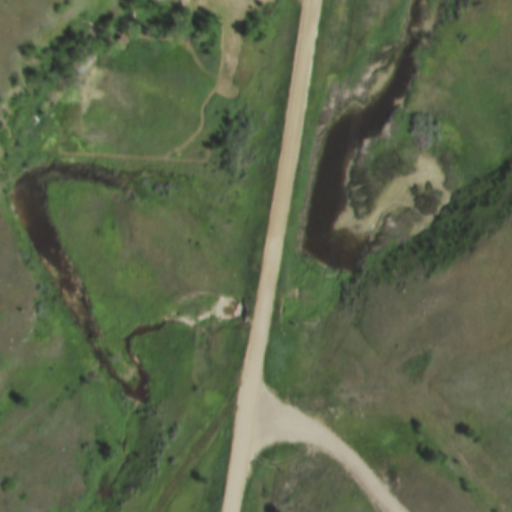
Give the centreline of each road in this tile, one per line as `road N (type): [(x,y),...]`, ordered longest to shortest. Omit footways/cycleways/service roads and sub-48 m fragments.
road 1 (residential): [(231,511),(312,0)]
road 2 (track): [(248,415),(224,418),(208,432),(153,511)]
